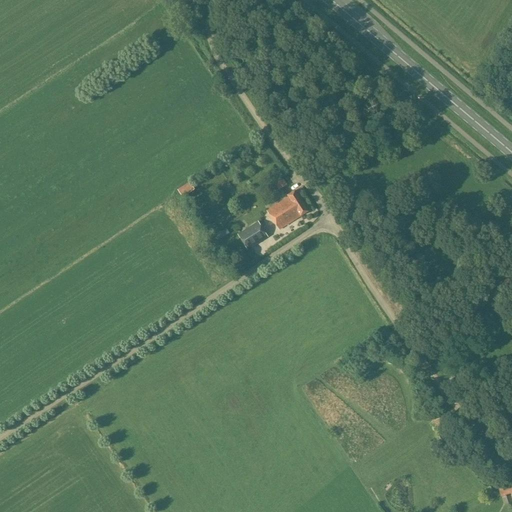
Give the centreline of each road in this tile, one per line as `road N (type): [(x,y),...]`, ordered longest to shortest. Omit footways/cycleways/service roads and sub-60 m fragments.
road 1 (unclassified): [(511,459),(414,350),(214,55),(211,0)]
road 2 (primary): [(511,152),(332,0)]
